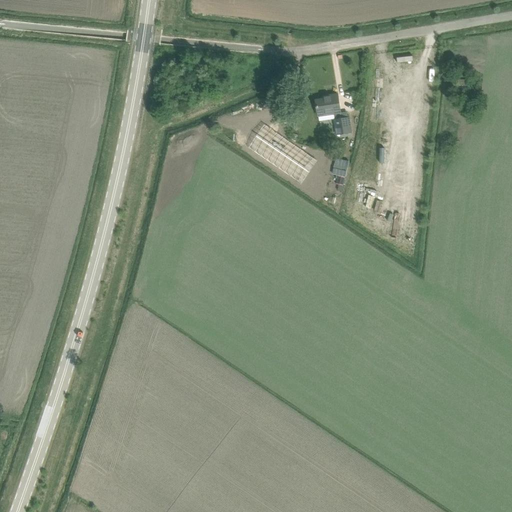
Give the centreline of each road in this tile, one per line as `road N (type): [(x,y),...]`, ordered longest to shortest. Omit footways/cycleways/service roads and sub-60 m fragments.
road 1 (primary): [(16,511),(99,254),(149,0)]
road 2 (unclassified): [(308,49),(511,15)]
